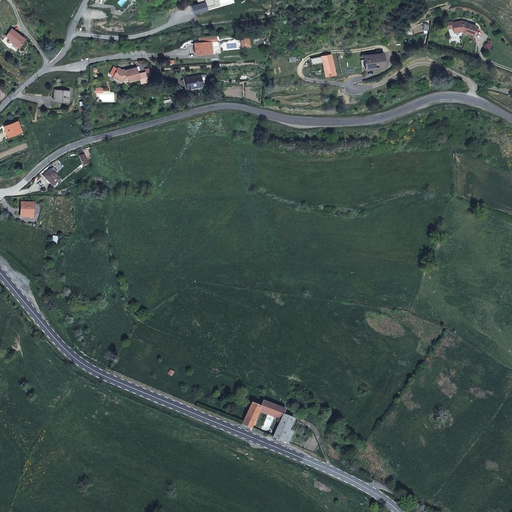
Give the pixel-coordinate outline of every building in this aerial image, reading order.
[(473,35),(476,26),(462,21),(453,23),(452,21),(447,22),(448,29),(453,28),(454,33),(461,32),(461,31),(473,35)] [(25,39),(11,29),(5,36),(14,42),(20,46),(25,39)] [(241,35),(242,46),(250,46),(249,34),(241,35)] [(200,42),(195,43),(196,54),(221,52),(220,41),(217,41),(217,36),(215,36),(199,37),(200,42)] [(385,67),(383,53),(364,56),(365,67),(373,66),(373,69),(385,67)] [(335,74),(331,55),(322,56),(325,76),(335,74)] [(148,77),(148,76),(148,75),(146,76),(145,72),(138,74),(137,67),(122,71),(122,70),(118,68),(113,77),(120,81),(123,81),(123,79),(128,78),(129,81),(139,79),(140,83),(148,81),(147,80),(149,79),(148,77)] [(202,85),(200,75),(185,78),(187,88),(192,87),(192,89),(202,87),(202,85)] [(69,102),(69,91),(55,90),(54,101),(69,102)] [(21,131),(17,121),(4,127),(7,137),(21,131)] [(88,164),(84,154),(79,156),(83,166),(88,164)] [(60,180),(54,174),(57,172),(53,167),(43,176),(53,187),(60,180)] [(21,203),(20,216),(32,217),(33,203),(21,203)] [(251,403),(242,425),(251,428),(254,421),(258,412),(261,413),(280,420),(273,437),(284,442),(288,444),(293,432),(289,430),(294,419),(283,415),(286,409),(262,400),(260,406),(251,403)]
